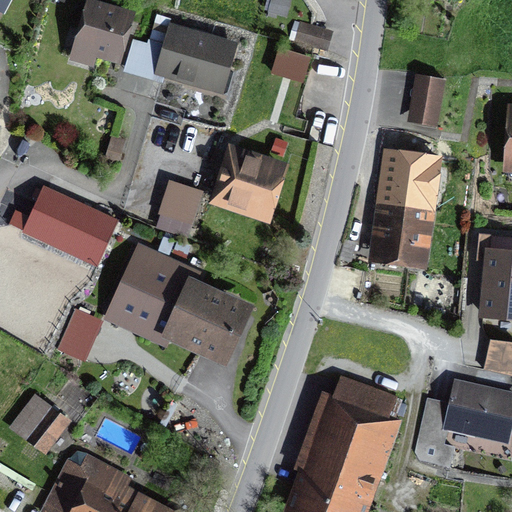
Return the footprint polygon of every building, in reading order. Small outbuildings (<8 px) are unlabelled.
[(290,9),(291,0),(269,0),(269,6),(290,9)] [(118,58),(130,17),(89,5),(77,46),(118,58)] [(329,32),(300,24),(295,40),(324,49),(329,32)] [(164,72),(209,85),(214,67),(219,69),(226,46),(176,31),(164,72)] [(281,38),(273,64),(306,74),(314,47),(281,38)] [(442,91),(415,86),(410,111),(437,116),(442,91)] [(280,169),(233,154),(225,178),(235,181),(228,202),(265,215),(280,169)] [(438,160),(393,154),(376,275),(424,282),(432,228),(421,226),(427,180),(435,181),(438,160)] [(202,193),(171,183),(161,213),(192,223),(202,193)] [(118,223),(42,188),(23,231),(42,239),(47,228),(103,254),(118,223)] [(511,237),(491,235),(483,314),(511,316),(511,237)] [(143,248),(117,306),(223,355),(242,312),(192,289),(199,274),(143,248)] [(76,311),(64,336),(89,348),(101,323),(76,311)] [(511,361),(511,329),(490,328),(489,361),(511,361)] [(347,380),(298,511),(352,511),(360,492),(373,496),(397,431),(384,426),(395,397),(347,380)] [(511,396),(457,384),(447,426),(506,439),(511,410),(511,396)] [(41,421),(30,436),(45,447),(66,418),(49,406),(39,420),(41,421)] [(209,458),(202,476),(213,480),(220,462),(209,458)] [(151,511),(119,494),(128,478),(100,464),(92,479),(68,466),(44,510),(48,511),(151,511)]
